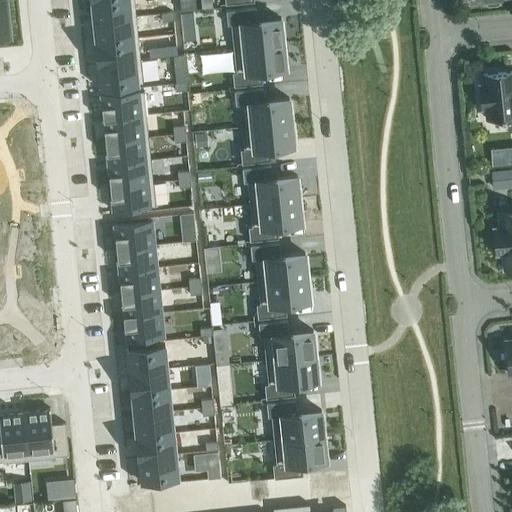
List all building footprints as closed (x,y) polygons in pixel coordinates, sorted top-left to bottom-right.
[(6,0),(0,0),(0,35),(10,34),(6,0)] [(90,0),(92,20),(136,15),(134,0),(90,0)] [(200,0),(201,8),(213,7),(212,0),(200,0)] [(255,7),(226,10),(227,24),(231,24),(233,48),(283,43),(283,42),(281,18),(256,20),(255,7)] [(192,11),(180,13),(181,25),(193,23),(192,11)] [(161,13),(162,21),(174,20),(173,12),(161,13)] [(95,41),(138,37),(136,15),(92,20),(95,41)] [(140,58),(138,37),(95,41),(97,63),(140,58)] [(236,71),(232,72),(234,86),(262,83),(261,70),(286,67),(283,43),(233,48),(236,71)] [(164,48),(165,56),(177,54),(176,46),(164,48)] [(142,82),(140,58),(97,63),(99,86),(142,82)] [(511,115),(511,70),(482,74),(484,85),(479,85),(481,108),(486,107),(487,118),(511,115)] [(174,83),(175,91),(187,90),(186,82),(174,83)] [(263,87),(234,90),(235,105),(244,104),(246,125),(241,125),(241,126),(291,121),(290,109),(289,98),(264,100),(263,87)] [(103,118),(146,114),(143,90),(100,94),(103,118)] [(103,118),(105,141),(148,136),(146,114),(103,118)] [(244,149),(240,149),(241,163),(270,160),(269,147),(273,147),(294,145),(291,121),(241,126),(244,149)] [(173,134),(185,133),(184,125),(173,126),(173,134)] [(206,132),(195,133),(196,146),(207,145),(206,132)] [(186,141),(185,133),(173,134),(174,142),(186,141)] [(150,159),(148,136),(105,141),(107,163),(150,159)] [(109,186),(153,182),(150,159),(107,163),(109,186)] [(271,165),(242,168),(243,182),(247,181),(247,185),(249,204),(299,199),(297,175),(272,178),(271,165)] [(511,167),(491,170),(493,188),(511,186),(511,167)] [(177,171),(178,179),(190,178),(189,170),(177,171)] [(211,171),(197,172),(198,180),(211,179),(211,171)] [(191,186),(190,178),(178,179),(179,187),(191,186)] [(155,205),(153,182),(109,186),(112,210),(155,205)] [(252,226),(248,226),(249,241),(278,238),(277,225),(301,222),(299,199),(249,204),(252,226)] [(496,254),(502,253),(504,269),(511,267),(511,210),(498,212),(500,228),(494,228),(496,254)] [(116,248),(154,244),(152,220),(113,224),(116,248)] [(279,242),(250,245),(251,259),(255,259),(257,281),(307,276),(305,252),(280,255),(279,242)] [(118,270),(157,266),(154,244),(116,248),(118,270)] [(120,293),(159,289),(157,266),(118,270),(120,293)] [(260,303),(256,304),(257,318),(286,315),(285,302),(310,300),(307,276),(257,281),(260,303)] [(200,277),(188,278),(189,286),(201,285),(200,277)] [(202,293),(201,285),(189,286),(190,294),(202,293)] [(159,289),(120,293),(123,316),(161,312),(159,289)] [(220,301),(209,302),(211,316),(222,315),(220,301)] [(164,335),(161,312),(123,316),(125,339),(164,335)] [(287,319),(258,322),(259,337),(263,336),(265,360),(315,355),(313,330),(288,332),(287,319)] [(212,335),(212,327),(200,328),(200,336),(212,335)] [(165,343),(126,347),(128,371),(167,367),(165,343)] [(227,351),(215,352),(216,364),(229,363),(227,351)] [(268,383),(264,384),(266,398),(294,395),(293,382),(318,380),(315,355),(265,360),(268,383)] [(167,367),(128,371),(131,393),(169,389),(167,367)] [(169,389),(131,393),(133,414),(171,410),(169,389)] [(231,393),(219,394),(220,404),(232,403),(231,393)] [(201,399),(201,407),(213,406),(212,398),(201,399)] [(295,399),(266,402),(268,416),(271,416),(274,440),(323,434),(321,410),(296,412),(295,399)] [(214,414),(213,406),(201,407),(202,415),(214,414)] [(48,409),(24,411),(29,459),(55,456),(55,455),(68,454),(65,422),(51,424),(50,407),(48,407),(48,409)] [(171,410),(133,414),(135,436),(174,432),(171,410)] [(0,460),(2,461),(2,462),(29,459),(24,411),(0,413),(0,460)] [(174,432),(135,436),(137,457),(176,453),(174,432)] [(276,463),(272,464),(274,478),(303,475),(301,462),(326,459),(323,434),(274,440),(276,463)] [(218,449),(217,441),(205,442),(206,450),(218,449)] [(176,453),(137,457),(140,481),(178,477),(176,453)] [(51,499),(75,497),(73,477),(49,479),(51,499)]
